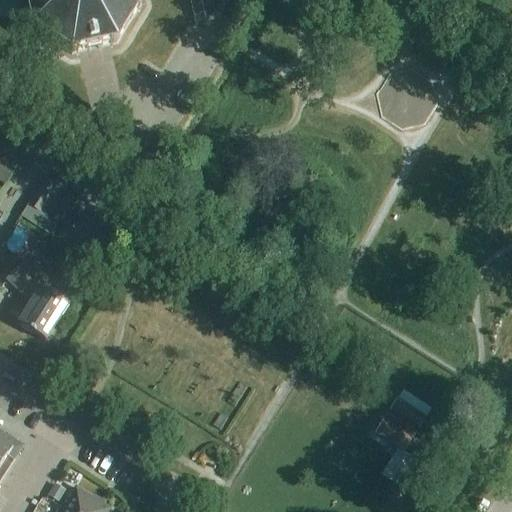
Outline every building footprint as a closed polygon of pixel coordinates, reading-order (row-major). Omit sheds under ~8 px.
[(76,47),(121,37),(143,0),(31,0),(37,22),(76,47)] [(0,161),(0,182),(6,186),(15,170),(0,161)] [(39,216),(57,188),(43,179),(25,207),(39,216)] [(61,230),(79,203),(63,193),(46,221),(61,230)] [(96,254),(90,264),(100,271),(107,261),(96,254)] [(45,343),(68,307),(44,291),(47,287),(23,265),(8,281),(33,305),(20,327),(45,343)] [(397,401),(375,434),(404,453),(425,420),(397,401)] [(0,489),(22,455),(12,449),(17,442),(0,431),(0,489)] [(55,487),(48,498),(59,505),(66,494),(55,487)] [(63,510),(65,511),(110,511),(75,490),(63,510)]
